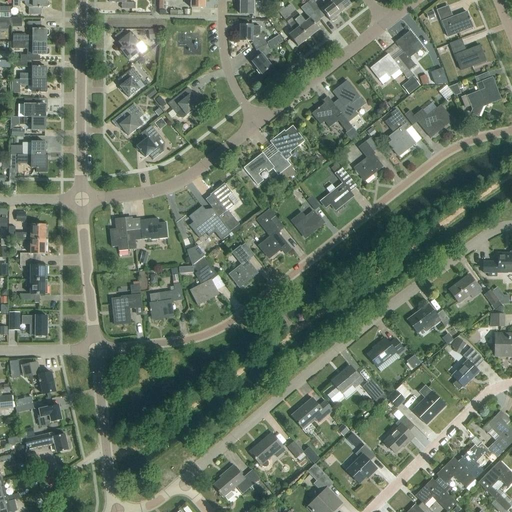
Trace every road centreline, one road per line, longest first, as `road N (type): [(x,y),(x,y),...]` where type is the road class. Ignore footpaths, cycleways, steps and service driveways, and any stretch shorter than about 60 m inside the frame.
road 1 (residential): [(96,350),(186,339),(232,320),(450,151),(511,130)]
road 2 (residential): [(183,480),(313,367),(486,234),(511,226)]
road 3 (residential): [(81,199),(170,186),(259,121)]
road 4 (unclassified): [(81,199),(82,0)]
road 5 (residential): [(367,511),(486,394),(511,385)]
road 6 (unclassified): [(112,511),(96,350)]
road 7 (residential): [(259,121),(384,23)]
road 8 (unclassified): [(96,350),(81,199)]
road 9 (residential): [(259,121),(224,66),(221,0)]
